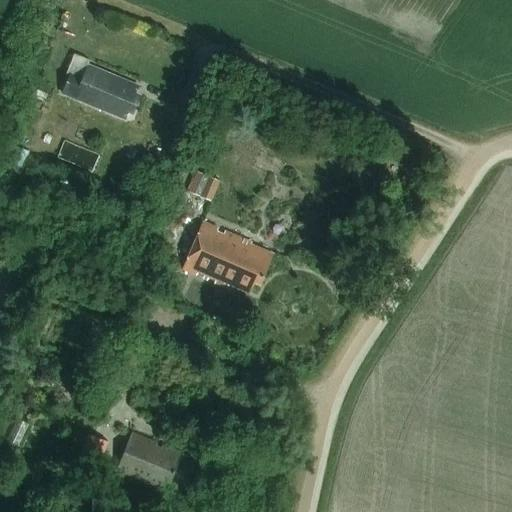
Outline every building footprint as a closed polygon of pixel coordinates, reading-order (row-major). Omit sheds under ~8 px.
[(60,96),(119,121),(122,113),(132,117),(140,97),(134,95),(137,88),(88,68),(82,82),(68,76),(60,96)] [(66,142),(60,159),(93,171),(99,154),(66,142)] [(189,189),(196,168),(187,165),(180,186),(189,189)] [(38,182),(41,174),(26,169),(23,176),(38,182)] [(211,203),(219,184),(197,174),(189,194),(211,203)] [(107,234),(112,220),(79,210),(75,224),(107,234)] [(257,285),(269,255),(247,246),(248,241),(201,221),(180,270),(229,290),(230,286),(244,292),(248,282),(257,285)] [(170,482),(181,454),(129,434),(114,473),(162,492),(166,481),(170,482)] [(94,475),(107,443),(89,435),(76,468),(94,475)]
